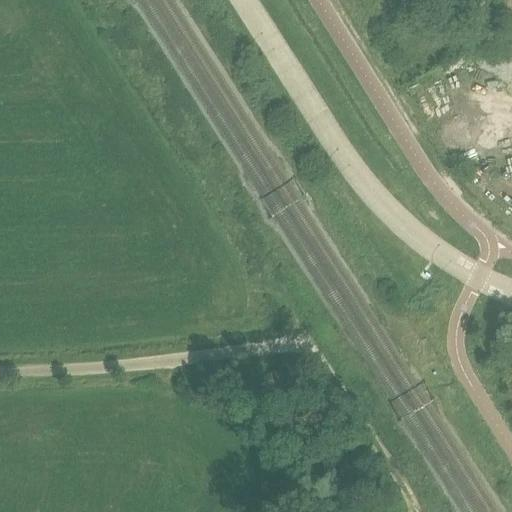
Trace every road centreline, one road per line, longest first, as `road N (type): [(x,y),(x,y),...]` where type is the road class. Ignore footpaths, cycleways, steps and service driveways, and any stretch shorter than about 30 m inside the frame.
road 1 (track): [(310,330),(111,0)]
road 2 (unclassified): [(0,374),(246,352),(310,330)]
